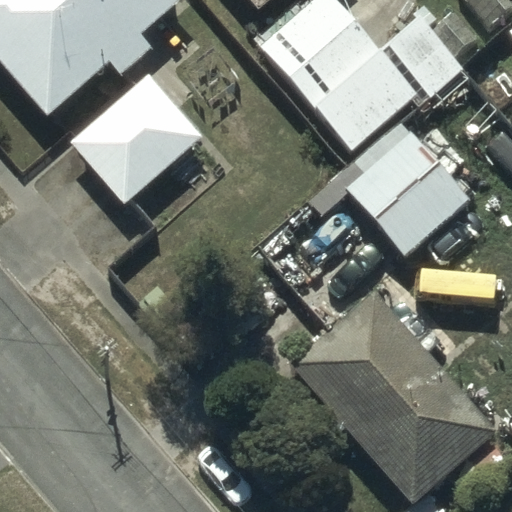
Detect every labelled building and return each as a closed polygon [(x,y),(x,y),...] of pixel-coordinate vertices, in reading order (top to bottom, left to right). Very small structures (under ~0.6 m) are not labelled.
[(0,0),(0,74),(47,128),(108,75),(117,84),(148,57),(138,45),(185,4),(182,0),(0,0)] [(450,18),(428,37),(419,27),(380,61),(329,2),(330,0),(238,0),(256,21),(280,0),(314,0),(318,4),(259,54),(350,159),(410,106),(419,116),(463,78),(452,65),(474,46),(450,18)] [(511,11),(511,0),(460,0),(488,32),(511,11)] [(145,83),(68,151),(123,212),(200,143),(145,83)] [(409,141),(343,197),(401,268),(429,245),(450,269),(507,222),(486,197),(468,212),(409,141)] [(375,300),(289,372),(408,511),(414,511),(488,449),(505,468),(511,462),(511,427),(494,443),(417,352),(432,339),(414,318),(400,329),(375,300)]
